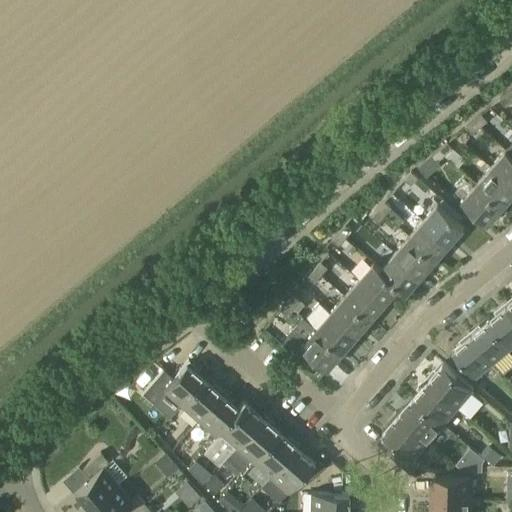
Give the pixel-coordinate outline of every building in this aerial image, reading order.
[(511,96),(508,92),(501,98),(506,104),(511,99),(511,96)] [(481,125),(488,119),(482,113),(475,119),(481,125)] [(481,125),(475,119),(467,125),(473,131),(481,125)] [(440,147),(445,154),(453,147),(448,141),(440,147)] [(438,160),(445,154),(440,147),(433,153),(417,166),(428,176),(441,164),(438,160)] [(511,153),(506,148),(491,165),(511,182),(511,153)] [(511,194),(511,182),(491,165),(477,181),(503,204),(511,194)] [(412,170),(406,178),(412,183),(418,176),(412,170)] [(503,204),(477,181),(462,198),(489,221),(503,204)] [(379,209),(385,214),(386,212),(392,206),(386,201),(379,209)] [(438,202),(423,219),(450,242),(465,224),(438,202)] [(403,216),(392,207),(387,213),(398,222),(403,216)] [(379,209),(373,216),(379,221),(385,214),(379,209)] [(450,242),(423,219),(409,235),(435,258),(450,242)] [(346,236),(352,229),(346,223),(340,230),(346,236)] [(346,236),(340,230),(333,238),(339,244),(346,236)] [(435,258),(409,235),(395,251),(421,274),(435,258)] [(395,251),(382,267),(381,268),(400,284),(399,285),(407,291),(421,274),(395,251)] [(381,268),(382,267),(374,260),(359,278),(386,301),(399,285),(400,284),(381,268)] [(322,273),(328,266),(322,261),(315,268),(322,273)] [(322,273),(315,268),(309,275),(315,281),(322,273)] [(386,301),(359,278),(345,294),(371,317),(386,301)] [(371,317),(345,294),(338,288),(335,291),(342,297),(331,310),(357,333),(371,317)] [(294,306),(300,299),(293,293),(287,301),(294,306)] [(294,306),(287,301),(281,308),(287,314),(294,306)] [(511,311),(507,304),(489,319),(511,347),(511,346),(511,311)] [(357,333),(331,310),(317,327),(343,349),(357,333)] [(511,346),(511,347),(489,319),(472,333),(494,361),(509,349),(511,352),(511,346)] [(343,349),(317,327),(302,344),(328,366),(343,349)] [(290,333),(282,343),(298,357),(318,375),(326,365),(306,347),(302,344),(290,333)] [(494,361),(472,333),(453,349),(466,364),(462,368),(474,378),(476,376),(494,361)] [(163,389),(180,404),(204,377),(186,361),(173,376),(163,368),(142,392),(153,401),(163,389)] [(459,406),(471,392),(479,399),(482,395),(444,361),(428,379),(459,406)] [(204,377),(180,404),(197,419),(221,392),(204,377)] [(459,406),(428,379),(413,396),(444,423),(459,406)] [(221,392),(197,419),(215,434),(219,431),(218,430),(238,407),(238,406),(221,392)] [(444,423),(413,396),(398,413),(429,440),(444,423)] [(238,406),(238,407),(218,430),(219,431),(235,445),(262,414),(244,399),(238,406)] [(429,440),(398,413),(383,431),(398,445),(391,454),(412,473),(420,463),(414,457),(429,440)] [(262,414),(235,445),(252,460),(279,429),(262,414)] [(279,429),(252,460),(269,475),(296,444),(279,429)] [(296,444),(269,475),(287,490),(314,460),(296,444)] [(456,462),(464,469),(482,470),(483,461),(485,458),(470,445),(456,462)] [(74,490),(88,507),(117,482),(103,466),(109,460),(101,451),(82,468),(89,477),(74,490)] [(169,474),(178,465),(165,452),(156,461),(169,474)] [(195,458),(187,467),(192,472),(201,462),(195,458)] [(223,482),(214,474),(206,483),(215,491),(223,482)] [(431,480),(431,496),(472,497),(473,475),(436,474),(436,481),(431,480)] [(185,502),(197,492),(184,477),(172,487),(185,502)] [(117,482),(88,507),(93,511),(116,511),(118,510),(119,511),(134,511),(145,503),(137,493),(131,499),(117,482)] [(310,491),(309,511),(347,511),(348,492),(310,491)] [(471,511),(472,497),(431,496),(431,498),(436,498),(435,502),(431,502),(430,511),(471,511)] [(196,511),(216,511),(204,497),(192,507),(196,511)] [(231,511),(235,511),(243,503),(237,497),(227,508),(231,511)] [(145,503),(134,511),(152,511),(153,511),(145,503)]
